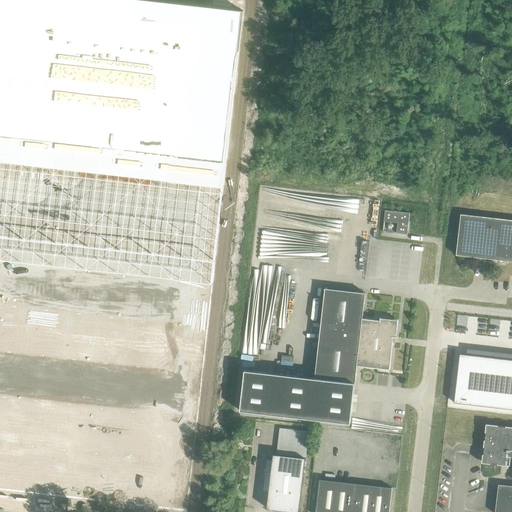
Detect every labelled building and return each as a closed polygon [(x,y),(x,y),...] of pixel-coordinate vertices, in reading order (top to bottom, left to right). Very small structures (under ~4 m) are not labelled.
[(112,0),(0,0),(0,493),(159,511),(186,511),(244,15),(112,0)] [(384,221),(397,223),(396,233),(407,234),(409,213),(385,210),(384,221)] [(456,255),(511,261),(511,220),(461,215),(456,255)] [(244,370),(240,411),(350,424),(355,383),(357,366),(389,370),(393,337),(395,322),(381,321),(380,321),(362,319),(365,293),(325,289),(314,378),(244,370)] [(460,354),(454,403),(511,409),(511,359),(466,354),(460,354)] [(511,511),(511,427),(487,425),(482,462),(498,464),(499,457),(511,458),(511,486),(498,484),(495,511),(511,511)] [(267,509),(294,511),(299,511),(305,458),(273,455),(267,509)] [(389,511),(392,488),(319,479),(315,511),(389,511)]
